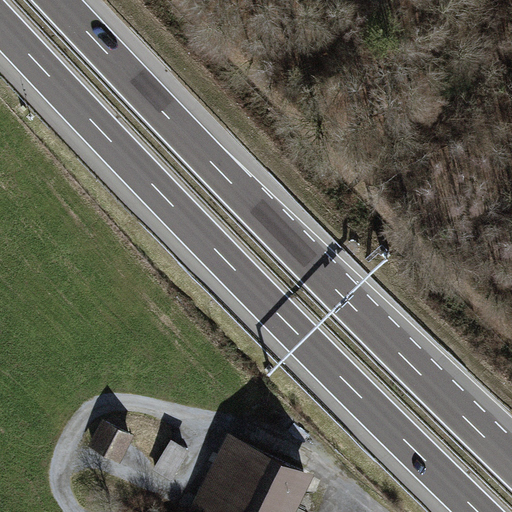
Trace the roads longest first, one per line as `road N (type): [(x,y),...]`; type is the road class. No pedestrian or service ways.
road 1 (motorway): [(0,26),(476,511)]
road 2 (motorway): [(511,463),(57,0)]
